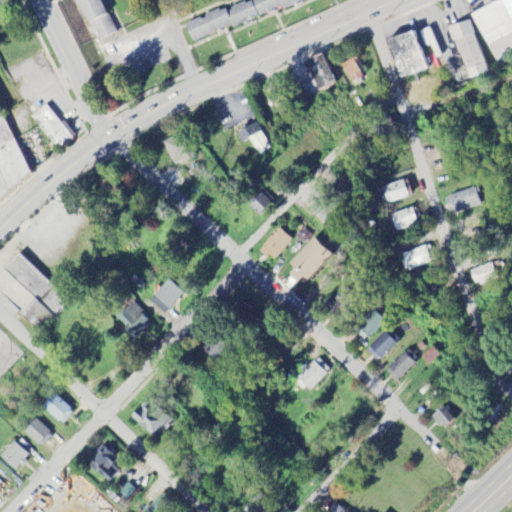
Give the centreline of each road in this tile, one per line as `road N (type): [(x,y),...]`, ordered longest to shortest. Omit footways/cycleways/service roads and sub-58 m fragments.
road 1 (residential): [(12,511),(396,91)]
road 2 (residential): [(452,462),(101,141)]
road 3 (residential): [(0,226),(74,159),(142,117),(398,0)]
road 4 (residential): [(369,14),(489,381)]
road 5 (residential): [(204,511),(0,319)]
road 6 (residential): [(101,141),(35,0)]
road 7 (residential): [(303,511),(398,409)]
